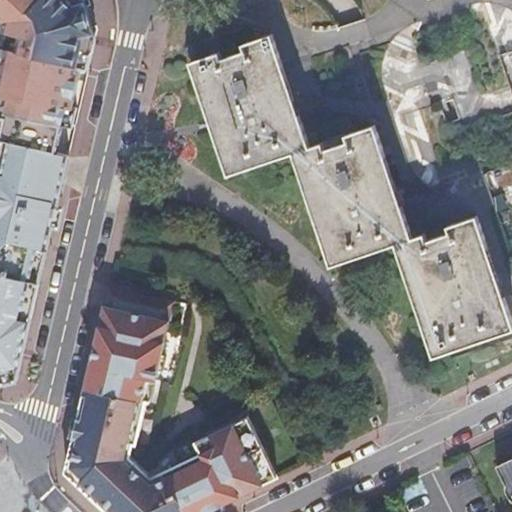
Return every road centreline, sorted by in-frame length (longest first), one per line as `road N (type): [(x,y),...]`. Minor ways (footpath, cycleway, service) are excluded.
road 1 (residential): [(138,6),(33,451)]
road 2 (unclassified): [(511,397),(279,511)]
